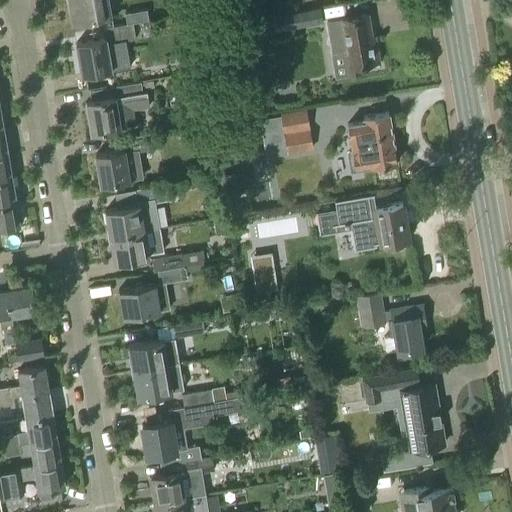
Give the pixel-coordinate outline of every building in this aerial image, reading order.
[(68,0),(72,22),(111,16),(108,0),(68,0)] [(328,7),(283,15),(285,29),(304,25),(330,21),(328,7)] [(367,14),(335,20),(341,54),(343,54),(347,74),(362,72),(361,65),(379,62),(375,36),(371,37),(367,14)] [(105,38),(76,43),(82,75),(111,70),(107,43),(135,39),(133,23),(103,28),(105,38)] [(114,97),(87,102),(92,133),(135,125),(133,109),(150,106),(148,91),(143,92),(141,82),(112,86),(114,97)] [(306,110),(281,114),(287,151),(313,147),(306,110)] [(347,124),(352,150),(348,151),(351,171),(396,163),(388,112),(363,116),(364,121),(347,124)] [(124,150),(95,155),(101,184),(143,177),(139,151),(153,148),(151,133),(121,138),(124,150)] [(7,152),(0,153),(0,177),(11,176),(7,152)] [(0,202),(15,199),(11,176),(0,177),(0,202)] [(171,183),(140,189),(143,202),(173,197),(171,183)] [(367,194),(334,200),(338,224),(358,220),(363,245),(388,241),(389,247),(390,248),(403,246),(404,244),(403,238),(407,237),(404,219),(407,219),(405,211),(403,211),(401,202),(388,205),(387,203),(374,205),(374,207),(369,208),(367,194)] [(0,227),(20,224),(15,199),(0,202),(0,227)] [(140,205),(105,211),(109,236),(144,230),(140,205)] [(158,227),(144,230),(109,236),(114,262),(148,256),(144,231),(159,228),(158,227)] [(182,253),(153,258),(155,271),(158,270),(184,266),(182,253)] [(184,266),(158,270),(160,284),(188,279),(186,266),(184,266)] [(277,285),(274,269),(255,272),(257,289),(277,285)] [(155,284),(118,290),(123,318),(160,311),(155,284)] [(30,285),(6,289),(11,316),(35,312),(30,285)] [(6,289),(0,290),(0,323),(1,328),(2,328),(5,345),(15,343),(11,316),(6,289)] [(379,292),(357,295),(362,325),(387,321),(390,337),(395,336),(397,352),(421,348),(418,327),(425,326),(421,304),(382,311),(379,292)] [(201,320),(172,325),(174,337),(203,332),(201,320)] [(39,339),(15,343),(18,360),(42,356),(39,339)] [(162,340),(128,346),(133,371),(166,365),(162,340)] [(166,365),(133,371),(137,397),(182,389),(178,363),(166,365)] [(0,398),(12,397),(22,395),(48,390),(44,366),(18,371),(20,385),(0,388),(0,398)] [(362,382),(331,388),(332,396),(336,395),(338,407),(336,407),(338,418),(395,408),(402,452),(379,455),(382,472),(432,463),(428,446),(444,444),(434,384),(417,387),(416,383),(418,383),(416,368),(362,378),(362,382)] [(211,389),(181,394),(183,407),(213,402),(213,400),(211,389)] [(48,390),(22,395),(26,419),(52,414),(48,390)] [(169,420),(142,425),(147,455),(182,450),(182,448),(188,447),(184,426),(215,422),(214,414),(215,414),(215,413),(245,408),(243,396),(213,400),(213,402),(183,407),(167,410),(169,420)] [(12,397),(0,398),(0,408),(13,407),(12,397)] [(18,434),(1,437),(3,447),(56,438),(52,414),(26,419),(28,431),(18,432),(18,434)] [(335,434),(314,437),(316,450),(338,447),(335,434)] [(56,438),(3,447),(5,457),(22,454),(22,456),(32,454),(34,466),(60,461),(56,438)] [(211,456),(185,461),(188,474),(200,472),(213,470),(211,456)] [(60,461),(34,466),(17,469),(19,480),(36,477),(38,490),(39,490),(40,497),(43,499),(54,498),(56,495),(55,488),(64,486),(60,461)] [(182,468),(150,473),(155,503),(204,495),(200,472),(188,474),(183,475),(182,468)] [(11,470),(0,471),(0,497),(15,494),(11,470)] [(367,477),(347,480),(349,492),(355,491),(359,511),(372,509),(367,477)] [(425,486),(401,491),(404,511),(460,511),(458,499),(461,499),(459,490),(457,490),(456,486),(426,491),(425,486)] [(207,511),(204,495),(155,503),(156,511),(240,511),(241,511),(238,511),(207,511)]
